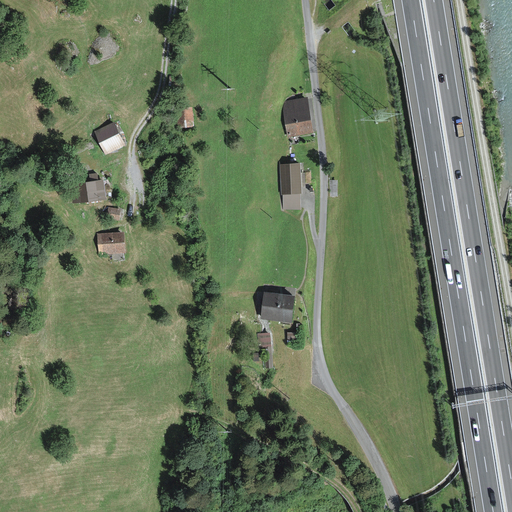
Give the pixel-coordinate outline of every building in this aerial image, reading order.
[(308,99),(282,102),(287,136),(312,133),(308,99)] [(193,109),(172,110),(173,129),(194,128),(193,109)] [(116,122),(97,131),(108,156),(128,147),(116,122)] [(301,165),(281,165),(282,195),(302,194),(301,165)] [(101,180),(70,185),(73,204),(105,199),(101,180)] [(122,210),(109,207),(107,220),(120,222),(122,210)] [(127,233),(99,233),(99,254),(127,253),(127,233)] [(295,298),(266,294),(262,318),(291,322),(295,298)] [(298,333),(287,333),(287,341),(299,341),(298,333)] [(270,335),(256,336),(257,347),(271,346),(270,335)]
